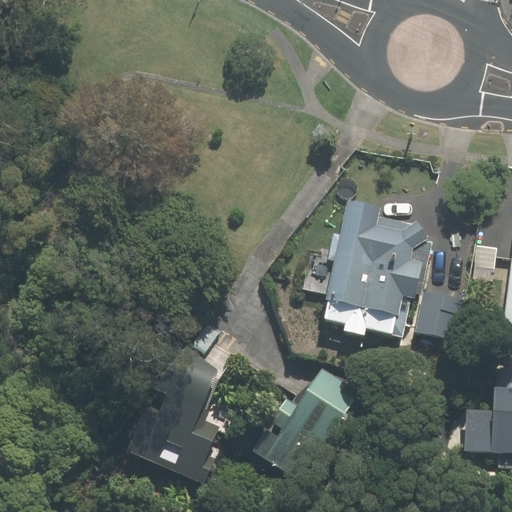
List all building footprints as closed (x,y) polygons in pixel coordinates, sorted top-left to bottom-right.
[(410,227),(377,220),(379,210),(346,202),(323,305),(326,306),(323,322),(344,327),(343,335),(363,339),(365,331),(407,341),(410,326),(403,324),(409,302),(413,303),(415,298),(419,298),(430,247),(422,244),(427,242),(415,224),(410,227)] [(511,236),(501,329),(511,330),(511,236)] [(475,248),(469,283),(490,286),(495,252),(475,248)] [(511,351),(499,351),(496,415),(465,413),(463,454),(511,456),(511,351)] [(125,459),(200,492),(211,467),(205,464),(217,437),(194,427),(216,378),(183,354),(152,396),(125,459)] [(358,399),(321,376),(313,388),(308,384),(291,411),(285,407),(250,461),(299,492),(338,431),(373,423),(354,405),(358,399)]
